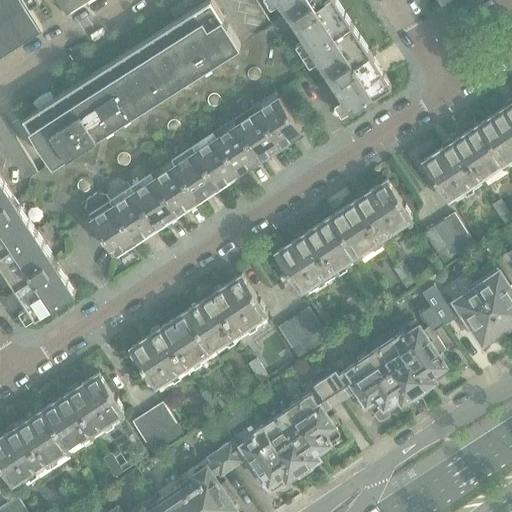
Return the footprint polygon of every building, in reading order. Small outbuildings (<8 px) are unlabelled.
[(0,0),(0,53),(44,26),(32,7),(41,0),(0,0)] [(213,132),(234,118),(255,105),(276,91),(320,62),(312,50),(288,13),(241,44),(212,0),(208,0),(24,117),(53,162),(31,177),(10,190),(19,203),(36,230),(44,243),(88,214),(110,200),(131,186),(151,173),(172,159),(192,146),(213,132)] [(81,0),(62,0),(68,8),(81,0)] [(353,24),(337,0),(280,0),(288,13),(312,50),(353,24)] [(392,85),(374,57),(353,24),(312,50),(320,62),(352,111),(392,85)] [(301,130),(276,91),(255,105),(280,143),(301,130)] [(511,97),(504,103),(505,106),(479,123),(505,163),(511,158),(511,97)] [(280,143),(255,105),(234,118),(259,157),(280,143)] [(259,157),(234,118),(213,132),(238,171),(259,157)] [(484,176),(505,163),(479,123),(453,140),(451,138),(442,144),(444,146),(423,160),(440,186),(439,187),(445,197),(447,196),(449,199),(452,197),(454,201),(458,199),(456,195),(480,179),(483,182),(486,180),(484,176)] [(238,171),(213,132),(192,146),(218,184),(238,171)] [(218,184),(192,146),(172,159),(197,198),(218,184)] [(197,198),(172,159),(151,173),(176,211),(197,198)] [(176,211),(151,173),(131,186),(155,225),(176,211)] [(0,254),(36,230),(19,203),(10,190),(0,174),(0,254)] [(412,214),(406,204),(404,205),(387,178),(367,192),(365,189),(357,194),(356,195),(358,198),(332,215),(358,255),(378,241),(381,244),(385,242),(383,238),(407,222),(410,226),(413,224),(411,219),(413,218),(411,215),(412,214)] [(155,225),(131,186),(110,200),(135,238),(155,225)] [(507,209),(501,199),(492,205),(498,214),(507,209)] [(135,238),(110,200),(88,214),(113,252),(135,238)] [(511,218),(511,216),(507,209),(498,214),(504,223),(511,218)] [(468,233),(454,212),(444,219),(458,240),(461,238),(468,233)] [(336,269),(356,256),(358,255),(332,215),(305,232),(303,229),(294,235),(296,238),(276,252),(293,278),(291,279),(298,289),(299,288),(301,291),(304,289),(307,293),(310,291),(308,287),(332,272),(334,275),(338,272),(336,269)] [(458,240),(444,219),(435,225),(448,246),(453,243),(458,240)] [(448,246),(435,225),(425,231),(438,252),(446,248),(448,246)] [(76,291),(59,265),(44,243),(36,230),(0,254),(0,262),(36,317),(76,291)] [(474,242),(468,233),(461,238),(467,247),(474,242)] [(467,247),(461,238),(458,240),(453,243),(459,252),(467,247)] [(459,252),(453,243),(448,246),(446,248),(452,257),(459,252)] [(452,257),(446,248),(438,252),(444,262),(452,257)] [(511,259),(511,258),(507,252),(497,259),(511,281),(511,259)] [(409,272),(402,263),(394,269),(400,278),(409,272)] [(511,287),(499,269),(480,282),(477,279),(474,281),(508,331),(511,328),(511,287)] [(415,282),(409,272),(400,278),(407,287),(415,282)] [(267,309),(261,299),(259,300),(242,274),(222,287),(220,284),(212,290),(211,290),(213,293),(186,310),(212,350),(233,336),(236,339),(239,337),(237,333),(262,317),(265,321),(268,319),(266,315),(268,313),(266,310),(267,309)] [(508,331),(474,281),(472,282),(475,286),(454,300),(477,334),(476,336),(479,341),(482,342),(483,343),(494,336),(496,339),(508,331)] [(455,316),(438,290),(427,298),(432,304),(445,323),(455,316)] [(361,303),(355,294),(346,300),(353,309),(361,303)] [(368,312),(361,303),(353,309),(360,318),(368,312)] [(445,323),(432,304),(421,312),(434,331),(445,323)] [(322,326),(309,307),(299,313),(312,333),(314,331),(322,326)] [(192,363),(212,350),(186,310),(160,327),(158,324),(150,330),(149,330),(151,333),(130,347),(148,373),(146,374),(153,384),(154,383),(156,386),(159,384),(161,388),(165,386),(162,382),(188,366),(190,369),(191,369),(194,366),(192,363)] [(312,333),(299,313),(290,319),(302,339),(307,336),(312,333)] [(302,339),(290,319),(279,326),(292,346),(300,341),(302,339)] [(449,362),(442,351),(446,349),(437,335),(436,336),(435,336),(433,338),(426,327),(421,320),(405,330),(403,328),(393,335),(394,337),(417,371),(419,370),(428,384),(449,369),(446,364),(449,362)] [(329,337),(322,326),(314,331),(321,342),(329,337)] [(321,342),(314,331),(312,333),(307,336),(314,346),(321,342)] [(314,346),(307,336),(302,339),(300,341),(306,351),(314,346)] [(417,371),(394,337),(381,346),(379,343),(368,351),(370,354),(369,354),(401,402),(411,395),(412,396),(427,386),(426,385),(428,384),(419,370),(417,371)] [(306,351),(300,341),(292,346),(299,356),(306,351)] [(401,402),(369,354),(359,361),(357,358),(340,369),(339,366),(325,375),(338,395),(355,384),(362,395),(357,398),(363,407),(368,404),(374,412),(374,411),(379,418),(383,419),(389,415),(390,411),(389,410),(401,402)] [(263,367),(256,358),(248,364),(254,373),(263,367)] [(269,377),(263,367),(254,373),(261,382),(269,377)] [(124,407),(118,397),(116,398),(99,372),(79,385),(77,382),(69,388),(68,388),(70,391),(44,408),(70,448),(90,435),(93,438),(97,435),(95,432),(119,415),(122,419),(125,417),(123,413),(125,411),(123,408),(124,407)] [(329,417),(322,406),(338,395),(325,375),(314,382),(316,385),(298,397),(300,400),(288,408),(319,456),(334,446),(331,441),(334,439),(334,438),(340,434),(335,426),(340,423),(334,413),(329,417)] [(216,398),(210,389),(201,394),(208,404),(216,398)] [(222,408),(216,398),(208,404),(214,413),(222,408)] [(176,422),(163,401),(153,408),(166,428),(169,427),(176,422)] [(319,456),(288,408),(286,405),(284,406),(276,412),(278,415),(266,422),(289,456),(286,458),(295,472),(296,473),(311,463),(310,462),(319,456)] [(50,461),(70,448),(44,408),(17,425),(15,423),(6,428),(8,431),(0,436),(0,464),(4,471),(3,472),(9,482),(11,481),(13,484),(16,482),(18,486),(21,484),(19,481),(45,464),(48,467),(52,465),(50,461)] [(166,428),(153,408),(144,414),(157,435),(162,431),(166,428)] [(157,435),(144,414),(134,421),(147,441),(154,436),(157,435)] [(289,456),(266,422),(264,420),(254,426),(256,429),(235,443),(231,437),(218,446),(219,447),(232,466),(242,459),(239,454),(243,451),(250,461),(247,462),(246,463),(255,477),(259,474),(266,485),(269,483),(272,487),(295,472),(286,458),(289,456)] [(183,432),(176,422),(169,427),(175,436),(183,432)] [(175,436),(169,427),(166,428),(162,431),(168,441),(175,436)] [(168,441),(162,431),(157,435),(154,436),(161,446),(168,441)] [(161,446),(154,436),(147,441),(153,451),(161,446)] [(233,492),(225,480),(220,484),(213,474),(219,470),(221,473),(232,466),(219,447),(208,454),(211,458),(179,479),(196,504),(197,503),(203,511),(227,511),(235,506),(228,496),(233,492)] [(118,462),(112,453),(103,458),(109,468),(118,462)] [(123,471),(118,462),(109,468),(115,477),(124,472),(123,471)] [(203,511),(197,503),(196,504),(179,479),(156,495),(166,511),(203,511)] [(70,493),(64,484),(55,489),(62,498),(70,493)] [(76,501),(70,493),(62,498),(68,508),(77,502),(76,501)] [(166,511),(156,495),(129,511),(124,511),(118,503),(105,511),(166,511)] [(28,511),(18,496),(8,502),(14,511),(28,511)] [(14,511),(8,502),(0,507),(0,511),(14,511)]
